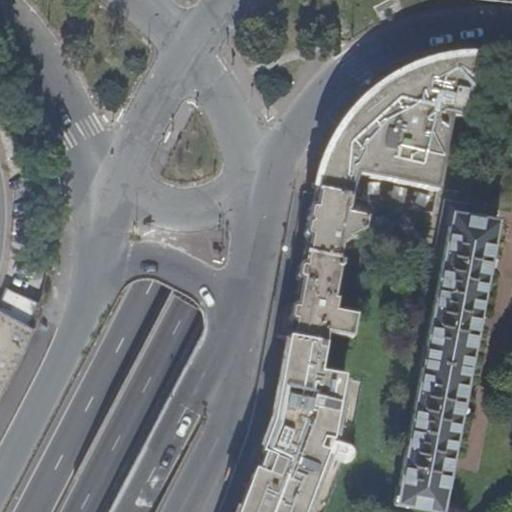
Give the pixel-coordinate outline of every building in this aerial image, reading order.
[(422,70),(415,73),(409,76),(402,80),(394,85),(388,89),(379,96),(371,103),(373,108),(368,110),(367,108),(346,124),(347,140),(342,144),(334,173),(320,169),(314,192),(350,199),(354,175),(435,190),(451,117),(466,121),(478,58),(474,58),(474,62),(469,63),(468,58),(461,59),(452,61),(445,62),(439,64),(430,67),(422,70)] [(348,212),(350,199),(314,192),(302,254),(338,262),(341,245),(348,241),(348,240),(364,232),(366,219),(346,214),(346,212),(348,212)] [(396,499),(440,508),(495,218),(451,209),(396,499)] [(352,340),(356,317),(334,313),(336,302),(332,301),(338,268),(341,269),(342,262),(338,262),(302,254),(293,304),(290,304),(287,304),(284,305),(283,306),(282,308),(281,310),(275,337),(287,339),(324,345),(326,335),(352,340)] [(23,360),(45,304),(40,302),(7,287),(0,304),(0,402),(5,393),(23,360)] [(324,345),(287,339),(269,427),(261,449),(265,451),(255,477),(251,475),(237,511),(304,511),(327,455),(302,446),(305,440),(331,445),(344,379),(320,375),(324,345)] [(265,451),(261,449),(251,475),(255,477),(265,451)]
